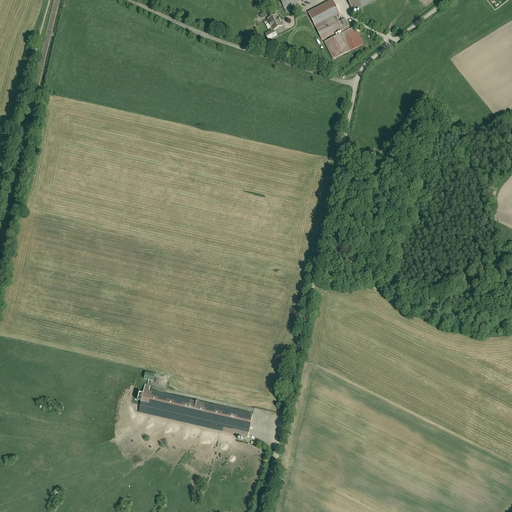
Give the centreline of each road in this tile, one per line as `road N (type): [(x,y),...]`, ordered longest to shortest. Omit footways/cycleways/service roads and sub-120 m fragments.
road 1 (residential): [(354,85),(262,511)]
road 2 (unclassified): [(354,85),(212,38),(130,0)]
road 3 (residential): [(444,0),(369,60),(354,85)]
